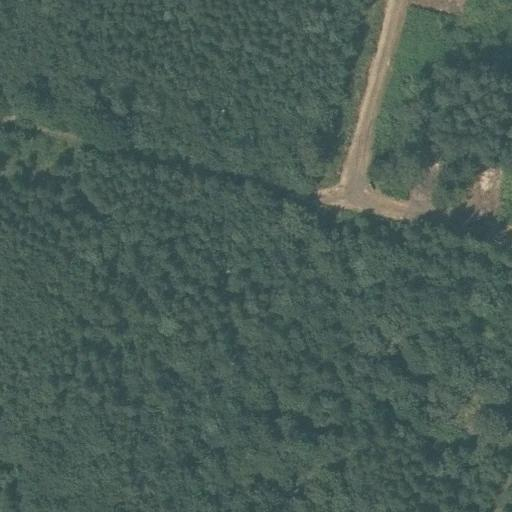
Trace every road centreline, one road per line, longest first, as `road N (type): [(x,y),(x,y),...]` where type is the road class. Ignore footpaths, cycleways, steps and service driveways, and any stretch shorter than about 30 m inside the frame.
road 1 (track): [(0,124),(344,202)]
road 2 (track): [(398,0),(344,202)]
